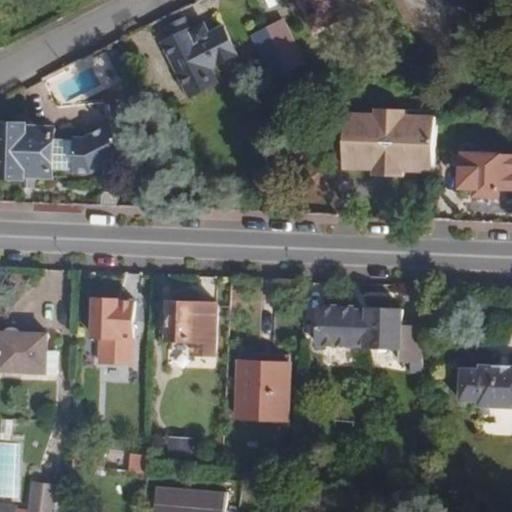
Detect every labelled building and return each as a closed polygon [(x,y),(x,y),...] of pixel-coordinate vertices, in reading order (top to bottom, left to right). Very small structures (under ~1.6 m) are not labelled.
[(369,0),(300,0),(314,28),(369,0)] [(211,70),(237,56),(223,28),(210,35),(204,23),(191,30),(185,19),(167,29),(172,39),(164,43),(180,74),(178,77),(182,86),(187,86),(191,94),(216,81),(211,70)] [(295,46),(282,19),(267,27),(274,42),(277,47),(284,44),(295,46)] [(274,42),(267,27),(252,35),(259,50),(274,42)] [(277,47),(274,42),(259,50),(273,76),(288,69),(277,47)] [(303,61),(295,46),(284,44),(277,47),(288,69),(303,61)] [(130,66),(121,48),(102,58),(112,75),(130,66)] [(439,169),(441,118),(440,112),(411,111),(411,105),(381,104),(381,110),(351,109),(348,164),(378,166),(408,168),(439,169)] [(93,174),(129,156),(114,126),(86,140),(76,139),(76,143),(57,142),(57,130),(29,129),(29,126),(3,125),(1,175),(25,176),(36,177),(55,177),(56,169),(74,170),(74,173),(93,174)] [(326,189),(327,167),(303,166),(304,151),(312,152),(313,140),(296,139),(294,187),(326,189)] [(511,189),(511,156),(465,154),(463,187),(478,188),(478,195),(501,196),(502,189),(511,189)] [(291,180),(292,161),(272,160),(271,179),(291,180)] [(408,175),(408,168),(378,166),(378,173),(408,175)] [(35,186),(36,177),(25,176),(25,185),(35,186)] [(118,207),(118,194),(116,192),(106,191),(102,196),(102,206),(118,207)] [(136,301),(96,299),(94,338),(100,339),(99,363),(132,365),(136,301)] [(219,304),(170,302),(169,341),(218,342),(219,304)] [(423,363),(425,327),(404,326),(404,308),(370,307),(370,310),(356,310),(356,306),(320,305),(318,344),(354,346),(354,344),(365,344),(365,346),(400,347),(400,362),(423,363)] [(1,332),(0,341),(0,371),(47,373),(48,372),(49,352),(49,333),(1,332)] [(60,352),(49,352),(48,372),(58,373),(60,352)] [(289,426),(291,357),(240,355),(238,424),(289,426)] [(511,365),(482,364),(482,369),(463,368),(462,401),(481,402),(480,406),(511,407),(511,365)] [(1,419),(1,433),(12,434),(13,421),(1,419)] [(195,438),(170,436),(167,464),(193,466),(195,438)] [(75,447),(73,466),(105,469),(107,450),(75,447)] [(149,473),(150,456),(131,454),(129,471),(149,473)] [(54,511),(58,487),(36,484),(31,511),(54,511)] [(226,511),(228,492),(158,487),(156,511),(226,511)]
